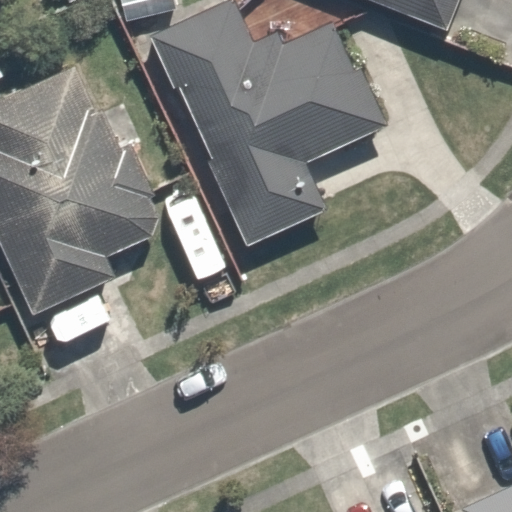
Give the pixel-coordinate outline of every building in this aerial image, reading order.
[(179,1),(179,0),(116,0),(121,17),(179,1)] [(231,0),(212,0),(147,27),(233,237),(312,205),(293,159),(376,125),(330,14),(251,46),(231,0)] [(388,0),(438,18),(444,0),(388,0)] [(0,254),(21,303),(99,270),(87,242),(149,216),(113,130),(99,136),(70,69),(0,98),(0,254)] [(511,511),(511,466),(443,496),(450,511),(511,511)]
